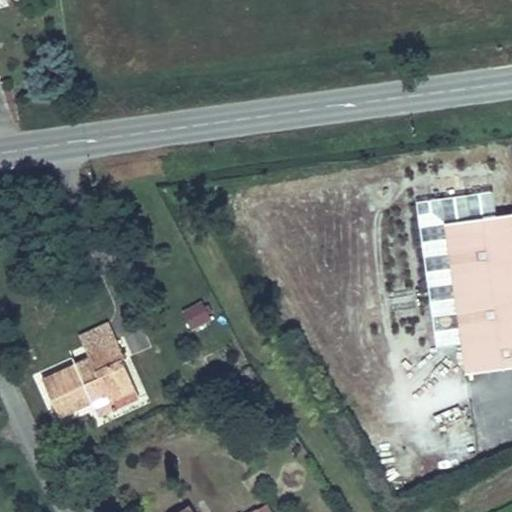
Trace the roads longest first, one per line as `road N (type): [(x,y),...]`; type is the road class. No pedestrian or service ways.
road 1 (primary): [(511,83),(0,153)]
road 2 (residential): [(0,375),(61,511)]
